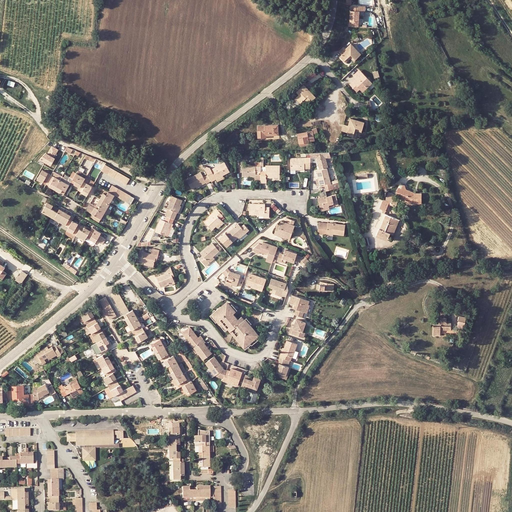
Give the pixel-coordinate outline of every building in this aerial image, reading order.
[(364,7),(350,6),(349,22),(348,22),(348,27),(358,27),(358,11),(364,12),(364,7)] [(338,55),(342,59),(350,52),(356,57),(361,52),(350,42),(344,47),(343,45),(337,50),(340,54),(338,55)] [(349,56),(353,60),(356,57),(350,52),(342,59),(344,61),(349,56)] [(315,70),(307,75),(309,80),(317,75),(315,70)] [(369,86),(365,82),(369,78),(362,70),(357,75),(359,76),(354,81),(352,79),(350,82),(357,90),(360,88),(363,91),(369,86)] [(308,95),(304,90),(305,88),(302,85),(294,93),(297,96),(294,99),(298,104),(302,101),(306,105),(314,98),(310,94),(308,95)] [(313,109),(317,114),(325,108),(321,103),(313,109)] [(347,134),(353,135),(354,126),(362,128),(363,120),(348,117),(347,125),(342,124),(342,130),(347,131),(347,134)] [(257,138),(263,138),(263,136),(277,136),(277,126),(257,127),(257,138)] [(354,126),(353,135),(355,135),(356,130),(361,130),(362,128),(354,126)] [(298,137),(309,137),(309,141),(313,140),(312,133),(316,133),(316,127),(311,128),(311,130),(298,132),(298,137)] [(58,149),(52,146),(47,153),(45,152),(40,158),(51,165),(56,156),(55,155),(58,149)] [(290,159),(290,172),(303,172),(303,170),(309,170),(309,159),(290,159)] [(209,169),(208,167),(204,169),(207,175),(211,172),(212,174),(215,179),(222,175),(229,172),(223,162),(209,169)] [(129,178),(105,164),(101,170),(126,185),(129,178)] [(256,181),(260,181),(260,172),(260,171),(256,171),(255,167),(242,167),(242,178),(249,178),(256,178),(256,181)] [(266,172),(260,172),(260,181),(266,182),(266,178),(273,179),(279,179),(280,167),(266,167),(266,172)] [(47,180),(51,174),(42,169),(36,179),(42,182),(44,178),(47,180)] [(53,170),(53,171),(51,174),(60,178),(62,175),(53,170)] [(74,173),(83,178),(85,175),(76,170),(74,173)] [(324,187),(326,193),(338,189),(336,184),(330,185),(326,171),(316,174),(320,188),(324,187)] [(69,183),(71,179),(74,173),(71,172),(67,178),(62,175),(60,178),(68,183),(69,183)] [(78,187),(82,181),(83,178),(74,173),(71,179),(75,181),(73,185),(78,187)] [(205,183),(210,181),(208,177),(208,176),(207,175),(202,177),(199,173),(186,179),(191,188),(204,182),(205,183)] [(50,182),(48,186),(54,189),(60,178),(51,174),(47,180),(50,182)] [(68,183),(60,178),(54,189),(59,192),(62,188),(65,190),(68,183)] [(81,193),(85,196),(91,186),(82,181),(78,187),(82,190),(81,193)] [(129,195),(111,185),(107,191),(113,194),(126,202),(129,195)] [(108,204),(113,194),(107,191),(106,194),(101,193),(98,198),(108,204)] [(399,191),(396,198),(400,200),(402,201),(401,203),(410,207),(410,204),(418,203),(418,207),(423,206),(422,195),(413,196),(406,192),(405,194),(399,191)] [(327,198),(326,193),(317,195),(319,199),(317,200),(321,213),(329,210),(329,208),(337,206),(334,196),(327,198)] [(173,219),(175,213),(178,206),(181,201),(171,197),(165,208),(169,210),(166,216),(173,219)] [(108,204),(98,198),(95,204),(98,206),(96,209),(102,213),(108,204)] [(392,205),(392,207),(396,209),(400,200),(396,198),(392,205)] [(41,212),(49,216),(53,209),(51,208),(52,205),(47,202),(41,212)] [(387,218),(392,207),(392,205),(388,203),(386,203),(382,213),(385,214),(384,217),(387,218)] [(88,204),(84,210),(90,213),(89,213),(93,215),(91,218),(97,222),(102,213),(96,209),(93,207),(89,205),(88,204)] [(108,204),(102,213),(107,215),(112,206),(108,204)] [(257,215),(264,215),(264,218),(269,218),(269,208),(264,208),(265,204),(249,204),(249,215),(257,215)] [(57,211),(53,209),(49,216),(58,222),(64,212),(59,209),(57,211)] [(209,218),(204,222),(210,230),(214,227),(221,222),(219,220),(223,217),(221,216),(217,211),(216,210),(213,212),(214,214),(209,218)] [(70,216),(64,212),(58,222),(67,227),(71,220),(73,217),(70,216)] [(171,226),(174,220),(173,219),(166,216),(163,222),(159,220),(154,232),(164,236),(169,225),(171,226)] [(280,225),(278,224),(275,232),(286,236),(285,237),(290,239),(295,226),(293,225),(295,221),(286,218),(285,222),(281,221),(280,225)] [(398,222),(387,218),(378,241),(385,243),(386,239),(390,241),(391,239),(398,222)] [(71,220),(67,227),(66,229),(75,235),(78,228),(76,227),(78,224),(71,220)] [(319,226),(318,234),(333,236),(333,234),(344,235),(345,224),(328,222),(328,223),(327,227),(319,226)] [(401,224),(398,222),(391,239),(395,240),(401,224)] [(244,232),(246,234),(250,231),(244,224),(240,227),(237,224),(226,234),(233,242),(237,238),(244,232)] [(75,235),(84,240),(85,237),(89,230),(84,227),(82,230),(78,228),(75,235)] [(75,235),(66,229),(63,233),(73,238),(75,235)] [(100,233),(95,230),(93,233),(91,231),(89,230),(85,237),(94,242),(95,240),(98,235),(100,233)] [(239,241),(246,234),(244,232),(237,238),(239,241)] [(84,240),(75,235),(73,238),(73,239),(81,244),(84,240)] [(268,256),(266,259),(273,261),(277,247),(261,241),(261,243),(257,242),(254,250),(256,251),(255,253),(259,254),(260,253),(268,256)] [(206,267),(209,264),(207,262),(212,258),(219,252),(214,247),(211,244),(199,254),(202,257),(199,259),(206,267)] [(153,266),(154,260),(157,261),(159,252),(152,251),(151,250),(150,254),(140,251),(138,262),(153,266)] [(280,253),(277,261),(285,263),(286,260),(294,262),(295,261),(296,255),(297,254),(285,250),(284,255),(280,253)] [(303,257),(299,262),(301,264),(307,259),(304,256),(303,257)] [(69,264),(67,268),(74,273),(76,270),(69,264)] [(174,276),(170,267),(163,270),(164,274),(156,278),(161,288),(168,285),(174,282),(172,277),(174,276)] [(225,269),(221,273),(223,276),(227,277),(224,285),(230,287),(231,285),(236,287),(240,275),(228,271),(225,269)] [(21,283),(28,274),(22,270),(15,279),(21,283)] [(255,288),(263,291),(267,279),(251,273),(247,283),(253,285),(256,286),(255,288)] [(269,287),(277,290),(283,292),(282,295),(286,296),(288,290),(287,284),(272,278),(269,287)] [(296,309),(294,314),(303,317),(304,313),(307,314),(310,306),(308,305),(309,301),(292,295),(289,303),(294,305),(293,308),(296,309)] [(248,325),(243,319),(241,316),(237,319),(231,313),(234,311),(227,302),(218,310),(217,308),(210,314),(214,318),(213,319),(218,326),(219,325),(222,327),(224,325),(229,331),(230,330),(235,336),(234,337),(243,348),(249,343),(255,338),(258,336),(248,325)] [(80,315),(85,324),(92,320),(90,318),(93,316),(89,308),(79,314),(80,315)] [(122,317),(126,323),(135,318),(130,309),(123,313),(125,316),(122,317)] [(77,317),(82,326),(85,324),(80,315),(77,317)] [(135,318),(126,323),(129,329),(132,327),(134,331),(140,328),(135,318)] [(306,322),(297,318),(295,325),(291,334),(303,338),(305,333),(303,332),(306,322)] [(447,318),(440,318),(440,322),(433,322),(433,331),(439,331),(439,329),(450,330),(450,322),(446,322),(447,318)] [(90,332),(96,329),(99,327),(96,321),(93,323),(92,320),(85,324),(90,332)] [(136,341),(145,336),(140,328),(134,331),(136,334),(133,335),(136,341)] [(183,333),(193,347),(203,339),(200,336),(198,338),(190,328),(183,333)] [(98,332),(96,329),(90,332),(95,341),(104,336),(101,330),(98,332)] [(107,341),(104,336),(95,341),(100,350),(106,346),(104,343),(107,341)] [(150,346),(153,352),(164,347),(159,339),(152,343),(153,345),(150,346)] [(206,342),(203,339),(193,347),(203,359),(211,352),(204,343),(206,342)] [(96,352),(100,350),(95,341),(91,343),(96,352)] [(286,349),(283,358),(290,361),(290,360),(292,360),(292,358),(294,358),(299,345),(289,341),(286,349)] [(43,349),(36,353),(36,352),(33,354),(38,363),(40,364),(43,364),(46,363),(45,360),(48,358),(49,360),(57,355),(58,357),(62,355),(57,347),(56,346),(53,348),(51,344),(46,347),(48,349),(44,352),(43,349)] [(60,344),(57,347),(62,355),(63,356),(65,354),(60,344)] [(169,355),(164,347),(153,352),(156,357),(158,356),(161,360),(169,355)] [(186,359),(183,355),(179,349),(176,351),(183,360),(186,359)] [(100,367),(109,361),(106,355),(104,357),(101,353),(94,357),(95,358),(100,367)] [(177,364),(171,354),(169,355),(161,360),(164,365),(167,364),(169,368),(177,364)] [(218,377),(224,379),(226,370),(223,369),(224,369),(214,357),(206,362),(216,375),(217,374),(218,377)] [(287,367),(290,361),(283,358),(280,357),(278,364),(280,365),(278,368),(277,372),(280,374),(279,376),(286,378),(289,367),(287,367)] [(96,369),(100,367),(95,358),(91,360),(96,369)] [(100,367),(105,376),(111,372),(109,369),(112,367),(109,361),(100,367)] [(168,373),(171,378),(181,372),(177,364),(169,368),(171,371),(168,373)] [(74,370),(79,379),(83,377),(77,368),(74,370)] [(231,370),(227,369),(226,370),(224,379),(223,380),(229,382),(229,379),(234,381),(233,383),(237,385),(242,372),(231,368),(231,370)] [(114,377),(111,372),(105,376),(101,378),(106,386),(113,382),(111,379),(114,377)] [(181,372),(171,378),(174,385),(177,382),(179,385),(187,381),(181,372)] [(247,373),(243,383),(242,385),(247,387),(248,385),(258,389),(262,378),(255,375),(255,377),(254,379),(250,378),(251,376),(252,375),(247,373)] [(68,383),(61,387),(62,388),(75,381),(74,378),(67,382),(68,383)] [(194,389),(189,380),(187,381),(179,385),(183,392),(185,390),(187,393),(194,389)] [(61,387),(59,384),(56,386),(61,396),(67,392),(71,398),(82,392),(75,381),(62,388),(61,387)] [(111,395),(116,393),(118,391),(121,390),(118,384),(115,386),(113,382),(106,386),(111,395)] [(31,400),(31,405),(33,405),(33,399),(36,399),(36,396),(38,396),(47,392),(43,383),(36,387),(31,387),(31,394),(31,400)] [(48,387),(51,392),(43,396),(47,404),(59,398),(53,384),(48,387)] [(21,405),(31,405),(31,400),(31,394),(22,394),(23,386),(11,386),(11,398),(17,398),(17,400),(21,400),(21,405)] [(111,395),(106,386),(103,388),(108,397),(111,395)] [(166,439),(174,439),(174,435),(178,435),(178,429),(166,429),(166,439)] [(83,445),(92,444),(112,444),(111,431),(74,432),(74,435),(66,435),(66,442),(75,442),(75,444),(83,445)] [(195,441),(195,447),(203,447),(203,437),(192,437),(192,441),(195,441)] [(174,439),(166,439),(166,444),(166,449),(174,449),(174,445),(178,445),(178,439),(174,439)] [(92,444),(83,445),(83,449),(82,449),(82,460),(93,460),(93,449),(92,448),(92,444)] [(207,447),(203,447),(195,447),(195,454),(199,454),(199,457),(207,457),(207,453),(207,447)] [(16,458),(16,465),(26,464),(25,449),(23,450),(23,454),(19,454),(19,456),(19,458),(16,458)] [(25,449),(26,464),(36,464),(36,454),(28,454),(28,449),(25,449)] [(170,459),(171,459),(178,459),(178,453),(175,453),(176,449),(174,449),(166,449),(167,457),(169,457),(170,459)] [(196,461),(196,467),(208,467),(212,467),(212,460),(207,460),(207,457),(199,457),(199,461),(196,461)] [(16,468),(16,465),(16,458),(9,458),(9,462),(6,462),(6,469),(16,469),(16,468)] [(171,459),(171,469),(182,469),(182,464),(178,464),(178,459),(171,459)] [(178,476),(182,476),(182,469),(171,469),(171,479),(178,479),(178,476)] [(57,480),(50,480),(47,481),(47,490),(58,490),(57,480)] [(181,495),(191,495),(191,488),(187,488),(187,484),(181,484),(181,495)] [(202,495),(202,484),(194,484),(194,488),(191,488),(191,495),(202,495)] [(212,494),(211,491),(211,487),(207,488),(207,484),(202,484),(202,495),(207,494),(212,494)] [(11,490),(12,500),(28,500),(28,493),(24,493),(24,490),(11,490)] [(58,501),(58,490),(47,490),(47,497),(50,497),(50,501),(58,501)] [(12,500),(13,510),(17,510),(17,511),(18,511),(25,510),(25,506),(28,506),(28,500),(12,500)] [(58,511),(58,501),(50,501),(50,505),(48,506),(48,511),(58,511)]
